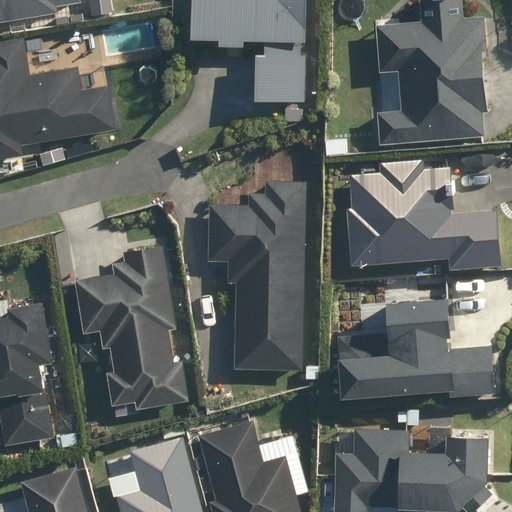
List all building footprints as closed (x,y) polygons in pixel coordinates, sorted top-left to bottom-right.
[(0,0),(0,21),(62,11),(61,5),(85,1),(84,0),(0,0)] [(92,0),(95,14),(116,11),(114,0),(92,0)] [(311,39),(311,0),(196,0),(196,37),(225,37),(225,43),(249,43),(249,38),(269,38),(269,51),(260,51),(260,98),(309,99),(309,54),(305,54),(305,38),(311,39)] [(380,144),(484,136),(483,113),(487,112),(482,52),(487,49),(484,16),(464,17),(462,0),(419,0),(422,22),(377,25),(381,72),(398,71),(401,111),(377,113),(380,144)] [(0,158),(28,154),(26,143),(120,128),(113,83),(85,87),(81,65),(34,73),(28,36),(0,40),(0,158)] [(453,213),(449,167),(424,169),(423,159),(380,163),(380,173),(350,176),(352,209),(346,209),(350,267),(449,260),(450,271),(503,267),(498,210),(453,213)] [(238,367),(306,369),(310,179),(269,179),(269,191),(253,191),(252,203),(213,202),(212,259),(232,260),(232,281),(240,282),(238,367)] [(118,272),(79,278),(88,331),(104,329),(107,347),(114,345),(118,369),(111,370),(116,404),(139,400),(141,407),(193,399),(187,359),(177,360),(172,328),(180,327),(166,243),(127,249),(129,260),(116,262),(118,272)] [(59,358),(49,298),(14,304),(15,313),(0,315),(0,393),(1,394),(9,443),(58,435),(46,360),(59,358)] [(451,338),(448,299),(386,304),(388,333),(338,336),(339,360),(338,360),(341,400),(449,392),(449,398),(496,394),(493,346),(447,349),(447,339),(451,338)] [(264,460),(253,421),(199,436),(217,500),(210,502),(212,511),(302,511),(286,454),(264,460)] [(489,438),(446,437),(445,454),(409,452),(409,430),(354,428),(353,453),(335,453),(333,511),(368,511),(368,507),(398,508),(398,510),(455,511),(456,511),(462,507),(466,511),(473,511),(492,494),(484,486),(487,483),(489,438)] [(202,511),(182,438),(130,453),(140,491),(117,497),(120,511),(202,511)] [(86,511),(74,468),(21,482),(29,511),(86,511)]
